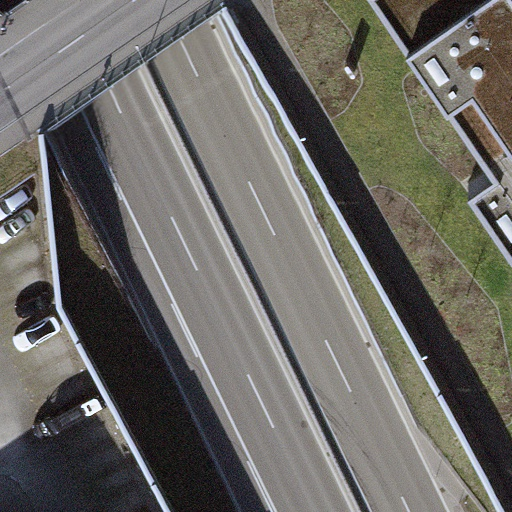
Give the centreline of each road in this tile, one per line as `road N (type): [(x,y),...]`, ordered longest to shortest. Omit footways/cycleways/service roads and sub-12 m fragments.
road 1 (motorway): [(413,511),(164,0)]
road 2 (motorway): [(64,0),(312,511)]
road 3 (tertiary): [(15,83),(138,0)]
